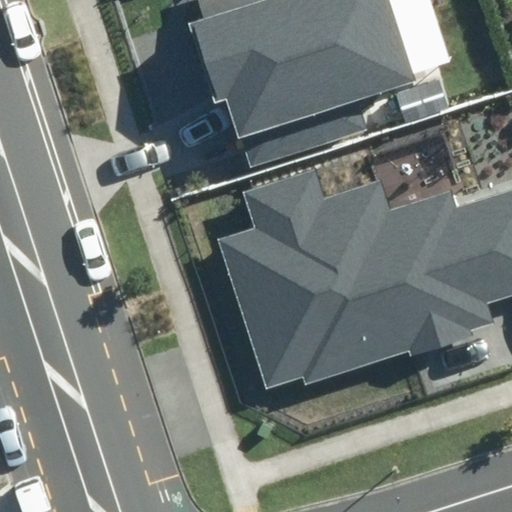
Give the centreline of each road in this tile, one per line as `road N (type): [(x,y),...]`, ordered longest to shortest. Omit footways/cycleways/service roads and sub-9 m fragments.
road 1 (tertiary): [(117,511),(0,164)]
road 2 (residential): [(375,511),(511,469)]
